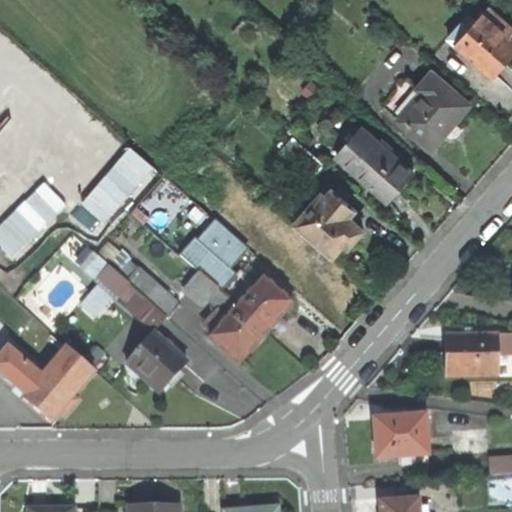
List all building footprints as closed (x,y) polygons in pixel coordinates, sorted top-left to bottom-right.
[(507,61),(511,55),(511,35),(511,32),(511,26),(489,7),(471,29),(463,21),(448,37),(493,78),(507,61)] [(383,106),(431,148),(450,126),(470,103),(433,71),(419,87),(408,78),(383,106)] [(362,126),(337,154),(390,200),(400,187),(414,172),(390,151),(394,147),(384,138),(380,142),(362,126)] [(314,174),(325,162),(293,134),(282,147),(314,174)] [(330,254),(343,240),(347,244),(355,235),(363,227),(348,214),(355,207),(333,188),(327,195),(322,191),(294,222),(330,254)] [(180,256),(200,273),(266,333),(281,316),(293,302),(263,276),(255,284),(241,271),(238,274),(194,239),(180,256)] [(97,278),(144,322),(158,308),(128,280),(111,264),(97,278)] [(140,267),(128,280),(158,308),(169,319),(182,305),(140,267)] [(200,273),(184,289),(201,306),(206,302),(216,313),(208,322),(216,330),(209,336),(239,362),(254,346),(266,333),(200,273)] [(154,333),(128,363),(162,393),(173,380),(188,363),(154,333)] [(499,377),(499,334),(446,336),(447,357),(447,378),(499,377)] [(0,359),(0,373),(26,396),(44,376),(11,347),(0,359)] [(26,396),(24,398),(51,423),(62,411),(66,416),(73,409),(79,402),(74,397),(96,374),(69,349),(44,376),(26,396)] [(378,460),(430,456),(427,416),(376,419),(377,440),(378,460)] [(489,476),(511,474),(511,458),(488,460),(489,476)] [(382,511),(427,511),(427,506),(420,507),(420,501),(382,504),(382,511)] [(280,511),(280,503),(223,507),(223,511),(280,511)]
